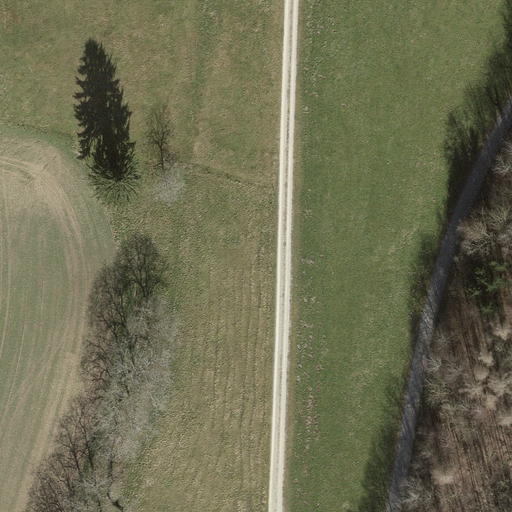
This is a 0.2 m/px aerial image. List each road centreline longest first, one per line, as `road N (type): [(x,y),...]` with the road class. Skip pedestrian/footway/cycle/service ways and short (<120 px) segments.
road 1 (track): [(290,0),(279,511)]
road 2 (track): [(395,511),(421,347),(454,232),(511,114)]
